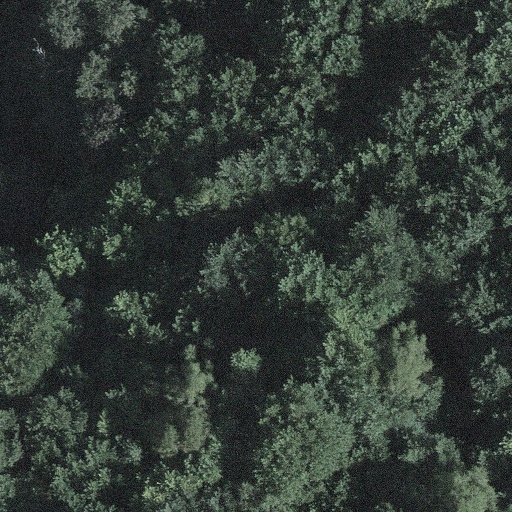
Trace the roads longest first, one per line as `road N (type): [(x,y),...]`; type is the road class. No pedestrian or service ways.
road 1 (unclassified): [(511,52),(277,120),(241,140),(35,311),(0,330)]
road 2 (unclassified): [(340,511),(511,357)]
